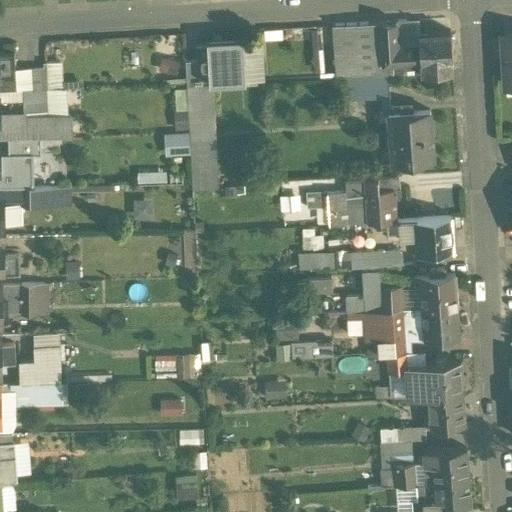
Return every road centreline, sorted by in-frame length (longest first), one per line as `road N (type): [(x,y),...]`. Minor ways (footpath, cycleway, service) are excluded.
road 1 (residential): [(471,0),(504,511)]
road 2 (residential): [(457,0),(0,28)]
